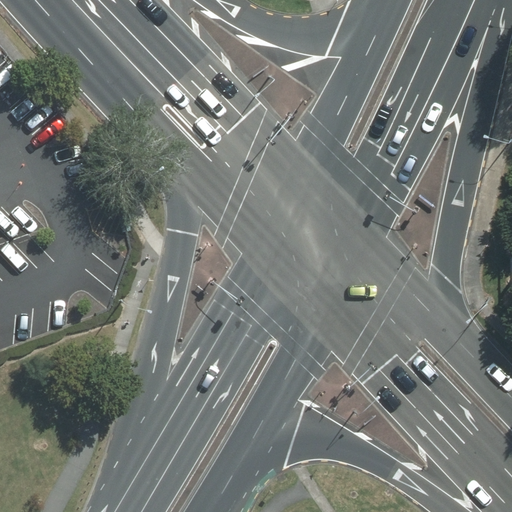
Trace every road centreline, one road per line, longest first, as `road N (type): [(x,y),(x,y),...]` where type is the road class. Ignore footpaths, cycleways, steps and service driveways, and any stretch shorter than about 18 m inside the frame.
road 1 (primary): [(102,511),(106,471),(176,279),(181,138)]
road 2 (primary): [(504,0),(455,195),(446,329)]
road 3 (primary): [(117,511),(280,241)]
road 4 (primary): [(511,486),(327,286)]
road 5 (primary): [(123,0),(303,187)]
road 6 (primary): [(462,0),(353,228)]
road 7 (primary): [(451,511),(362,449),(295,436),(244,438)]
road 8 (primary): [(181,138),(38,0)]
road 9 (primary): [(303,187),(378,8)]
road 10 (primary): [(211,0),(311,33),(378,8)]
road 11 (primary): [(327,286),(244,438)]
road 12 (primary): [(280,241),(181,138)]
road 13 (primary): [(353,228),(446,329)]
